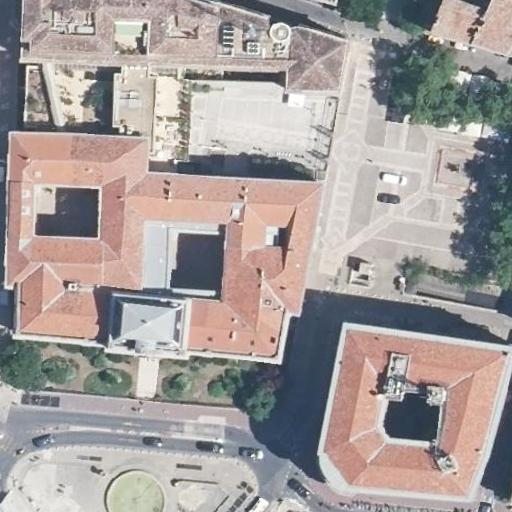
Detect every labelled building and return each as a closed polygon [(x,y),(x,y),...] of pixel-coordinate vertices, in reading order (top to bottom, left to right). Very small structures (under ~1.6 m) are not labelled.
[(149,134),(150,71),(286,73),(285,93),(343,93),(353,40),(222,0),(20,0),(19,17),(20,17),(29,17),(28,68),(76,69),(114,70),(112,134),(75,133),(26,131),(17,131),(15,131),(13,191),(8,191),(7,199),(12,199),(11,216),(7,216),(7,224),(11,224),(11,232),(11,233),(11,235),(10,240),(12,240),(11,258),(10,258),(10,261),(12,261),(11,279),(10,279),(10,284),(19,284),(15,334),(109,342),(109,346),(115,346),(119,347),(119,345),(131,345),(131,349),(167,350),(167,349),(181,350),(181,352),(190,353),(190,351),(283,359),(293,311),(303,312),(327,182),(148,176),(149,134)] [(423,0),(416,25),(427,28),(433,30),(439,12),(443,0),(423,0)] [(443,0),(439,12),(433,30),(463,38),(473,41),(492,0),(443,0)] [(511,0),(492,0),(473,41),(508,51),(511,51),(511,0)] [(76,69),(28,68),(26,131),(75,133),(76,69)] [(371,263),(360,261),(359,271),(369,273),(370,271),(371,263)] [(338,482),(341,484),(344,485),(347,486),(351,487),(474,497),(484,461),(491,437),(511,365),(511,342),(418,330),(387,326),(351,321),(347,337),(346,342),(331,420),(324,453),(323,453),(323,454),(323,455),(323,458),(323,462),(324,465),(326,469),(328,473),(330,475),(331,476),(334,480),(338,482)]
